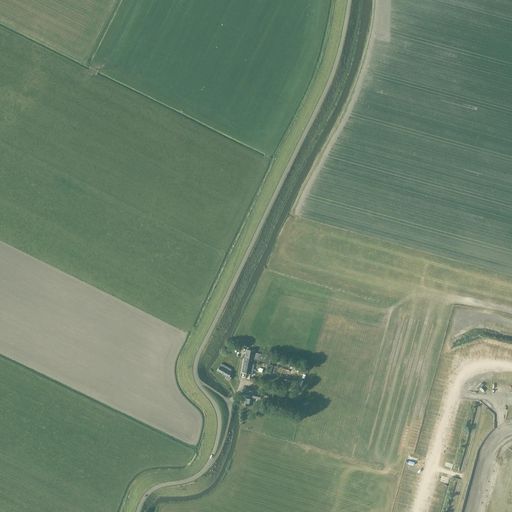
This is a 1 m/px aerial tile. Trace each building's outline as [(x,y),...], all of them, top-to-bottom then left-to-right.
[(254,352),(246,350),(242,372),(250,374),(253,359),(254,352)] [(289,371),(292,364),(255,353),(253,360),(269,364),(269,365),(267,374),(270,375),(273,366),(275,366),(273,374),(287,378),(289,371)] [(230,373),(231,370),(228,368),(226,370),(219,366),(217,371),(226,377),(225,378),(229,381),(231,378),(229,377),(231,373),(230,373)] [(288,383),(282,381),(267,377),(265,383),(286,389),(288,383)] [(245,395),(243,400),(242,405),(250,407),(250,405),(249,405),(251,397),(245,395)]
